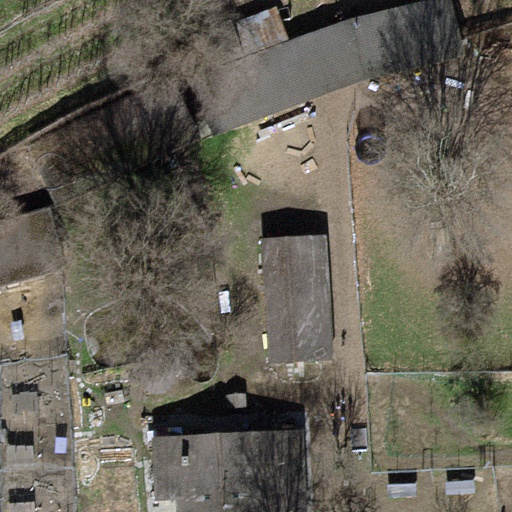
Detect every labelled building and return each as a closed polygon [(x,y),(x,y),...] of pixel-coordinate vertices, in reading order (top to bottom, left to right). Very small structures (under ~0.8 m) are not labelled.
[(213,135),(358,80),(464,56),(450,0),(424,0),(351,17),(289,40),(245,57),(232,22),(230,16),(192,31),(208,71),(191,78),(213,135)] [(232,22),(245,57),(289,40),(276,6),(232,22)] [(0,287),(66,271),(50,206),(0,218),(0,287)] [(333,359),(327,234),(263,237),(269,362),(333,359)] [(305,511),(303,429),(152,435),(154,501),(175,500),(175,511),(305,511)]
